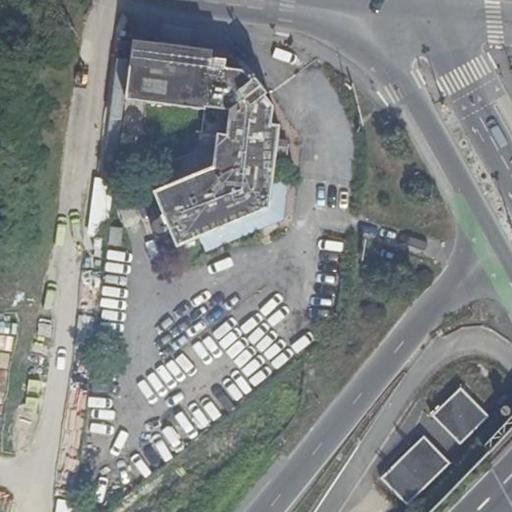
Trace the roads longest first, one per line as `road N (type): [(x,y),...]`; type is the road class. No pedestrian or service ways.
road 1 (unknown): [(209,10),(304,116),(322,160),(321,199),(288,254),(149,316)]
road 2 (motorway): [(501,256),(444,285),(259,511)]
road 3 (primary): [(139,0),(311,30),(405,85)]
road 4 (primary): [(405,85),(501,256)]
road 5 (primary): [(511,171),(427,14)]
